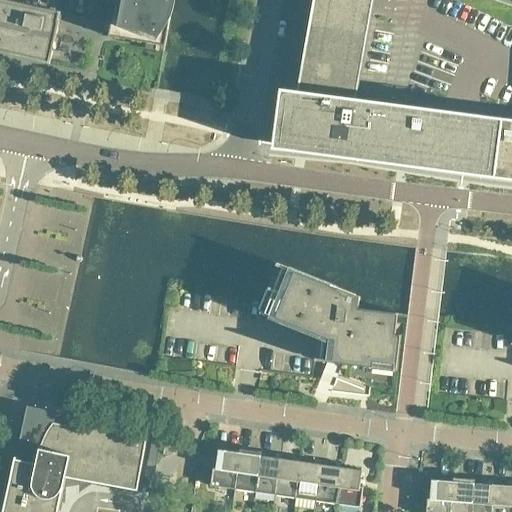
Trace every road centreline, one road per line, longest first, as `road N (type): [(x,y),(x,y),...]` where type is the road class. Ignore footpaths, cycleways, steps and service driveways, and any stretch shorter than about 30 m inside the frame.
road 1 (unclassified): [(511,203),(236,169)]
road 2 (tertiary): [(236,169),(128,163),(28,143)]
road 3 (unclassified): [(402,430),(198,401)]
road 4 (unclassified): [(198,401),(0,367)]
road 5 (tertiary): [(236,169),(267,0)]
road 6 (tertiary): [(0,267),(28,143)]
